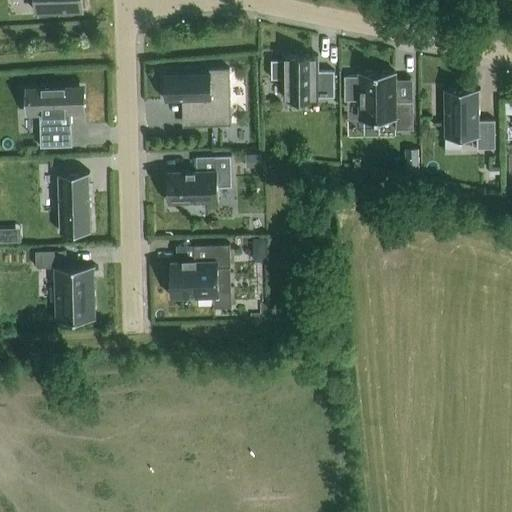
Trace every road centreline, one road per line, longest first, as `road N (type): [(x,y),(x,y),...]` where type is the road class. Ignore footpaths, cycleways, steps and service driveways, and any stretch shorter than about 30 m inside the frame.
road 1 (residential): [(511,54),(255,2),(124,9)]
road 2 (residential): [(124,9),(133,333)]
